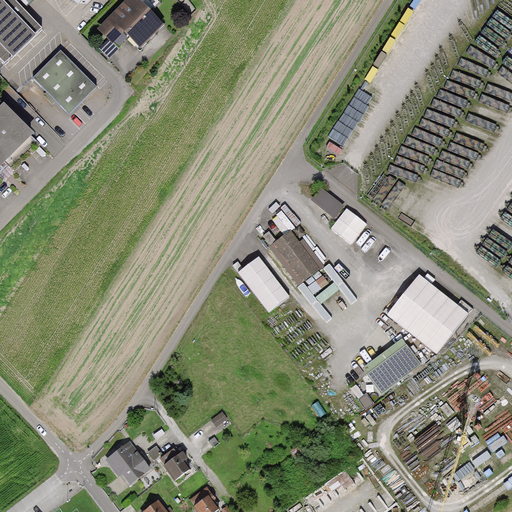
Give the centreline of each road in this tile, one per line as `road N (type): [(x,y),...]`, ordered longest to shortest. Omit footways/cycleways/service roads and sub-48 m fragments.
road 1 (track): [(74,466),(139,395),(389,0)]
road 2 (residential): [(0,223),(119,101),(117,80),(48,11)]
road 3 (residential): [(287,160),(511,324)]
